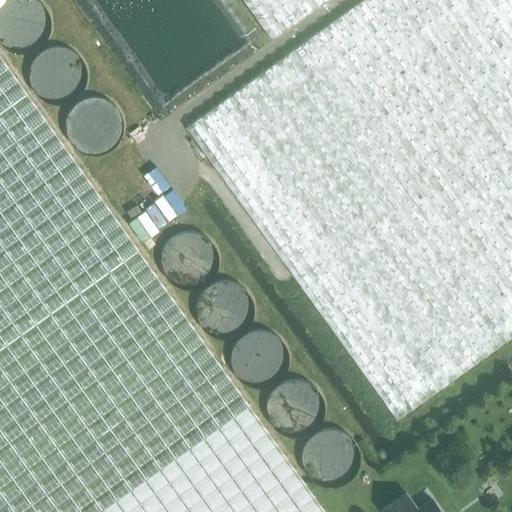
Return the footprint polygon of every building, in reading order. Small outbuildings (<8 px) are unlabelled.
[(511,0),(361,0),(186,127),(196,142),(285,266),(396,420),(511,335),(511,0)] [(235,0),(266,43),(325,0),(235,0)] [(65,42),(30,60),(49,96),(84,78),(65,42)] [(0,511),(323,511),(134,249),(130,244),(124,235),(122,233),(0,59),(0,511)] [(114,139),(113,98),(73,98),(73,139),(114,139)] [(225,267),(224,261),(223,257),(218,250),(216,247),(211,244),(205,242),(201,241),(194,242),(191,243),(186,245),(183,248),(180,251),(177,256),(175,260),(174,265),(174,269),(176,275),(178,280),(181,284),(185,287),(190,290),(194,291),(199,292),(204,292),(208,291),(211,289),(217,286),(220,282),(222,278),(224,273),(225,267)] [(263,316),(263,315),(263,310),(261,306),(259,301),(256,297),(248,292),(239,290),(234,290),(229,291),(221,296),(218,299),(215,304),(213,310),(212,314),(213,320),(214,324),(216,328),(219,333),(223,336),(227,338),(232,340),(237,341),(246,339),(251,337),(255,333),(258,330),(261,325),(263,320),(263,316)] [(298,367),(298,366),(297,361),(296,356),(293,351),(289,347),(286,345),(280,342),(276,341),(270,341),(266,342),(261,343),(257,346),(253,350),(248,357),(247,366),(247,371),(249,375),(251,380),(254,384),(261,389),(267,391),(270,392),(276,391),(281,390),(285,388),(290,385),(293,380),(295,377),(297,372),(298,367)] [(332,414),(332,413),(332,408),(330,403),(327,398),(324,394),(319,390),(315,389),(310,388),(305,388),(300,388),(296,390),(292,393),(288,396),(285,400),(283,404),(281,413),(282,418),(283,422),(285,426),(288,430),(296,436),(302,438),(305,438),(312,438),(316,437),(323,432),(327,429),(330,423),(332,419),(332,414)] [(369,464),(369,462),(368,457),(367,453),(365,448),(362,445),(358,441),(353,439),(349,438),(344,437),(339,437),(333,439),(326,444),(323,447),(320,453),(318,461),(318,467),(320,471),(324,479),(331,485),(336,487),(341,488),(347,487),(352,486),(356,485),(360,481),(364,478),(366,473),(368,468),(369,464)] [(497,449),(487,456),(495,466),(505,458),(497,449)] [(405,492),(382,509),(383,511),(440,511),(430,498),(416,509),(405,492)]
